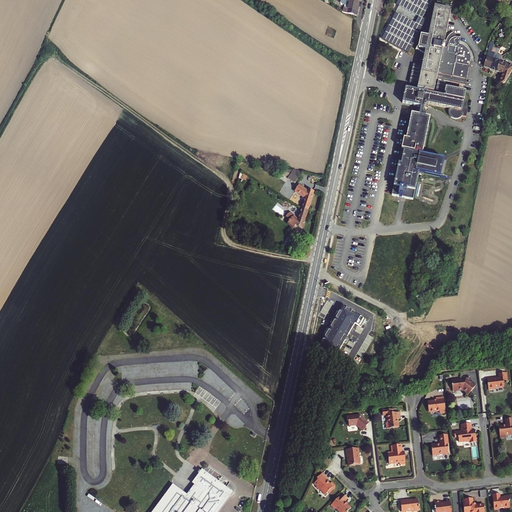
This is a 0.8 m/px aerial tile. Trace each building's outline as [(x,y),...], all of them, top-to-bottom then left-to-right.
[(345,8),(345,9),(344,13),(355,15),(356,11),(357,12),(359,1),(352,0),(339,0),(341,1),(340,3),(344,5),(344,8),(345,8)] [(395,12),(382,39),(410,52),(422,25),(420,25),(431,0),(398,0),(396,5),(419,15),(416,22),(395,12)] [(451,10),(435,6),(430,30),(427,29),(423,36),(421,36),(420,42),(416,49),(425,54),(417,89),(424,90),(423,92),(406,88),(405,89),(403,103),(421,107),(420,116),(412,114),(407,140),(404,139),(393,195),(400,197),(400,196),(414,200),(420,173),(441,178),(445,160),(423,155),(430,118),(426,117),(426,114),(423,113),(424,108),(425,108),(428,106),(428,104),(449,108),(448,111),(448,114),(449,117),(452,120),(456,121),(461,119),(463,116),(467,117),(468,109),(463,108),(465,99),(464,98),(465,92),(446,88),(444,96),(427,93),(427,91),(434,92),(437,79),(465,85),(469,67),(468,66),(469,62),(469,56),(467,52),(462,47),(457,45),(459,39),(454,38),(451,39),(449,35),(447,38),(446,41),(445,41),(451,10)] [(483,67),(490,69),(495,55),(491,53),(491,52),(489,51),(488,55),(483,67)] [(488,55),(485,54),(480,71),(488,74),(490,69),(483,67),(488,55)] [(495,55),(490,69),(496,72),(500,61),(501,58),(497,57),(498,55),(495,54),(495,55)] [(511,65),(500,61),(496,72),(503,74),(501,84),(506,83),(511,71),(511,65)] [(294,168),(288,178),(294,182),(300,172),(294,168)] [(295,192),(306,197),(303,208),(307,210),(313,191),(308,189),(307,191),(299,186),(295,192)] [(293,215),(290,219),(301,229),(307,210),(303,208),(300,207),(299,209),(302,211),(299,219),(293,215)] [(289,211),(285,215),(290,219),(293,215),(289,211)] [(506,379),(506,373),(498,374),(499,377),(495,378),(493,380),(487,381),(488,390),(495,389),(495,388),(504,387),(503,380),(506,379)] [(468,380),(468,381),(465,379),(461,379),(460,378),(451,379),(452,390),(462,389),(462,390),(464,392),(464,393),(467,395),(475,385),(468,380)] [(435,401),(426,402),(442,413),(445,413),(443,397),(435,398),(435,401)] [(442,413),(426,402),(427,411),(429,412),(438,412),(439,414),(442,413)] [(400,419),(400,412),(387,414),(388,423),(386,423),(387,429),(399,428),(398,420),(400,419)] [(369,423),(360,415),(346,416),(347,421),(348,421),(348,426),(356,425),(362,431),(366,427),(365,427),(369,423)] [(500,439),(504,438),(505,438),(506,438),(505,436),(511,435),(511,419),(505,420),(506,426),(503,427),(503,426),(498,426),(500,439)] [(462,428),(476,438),(476,435),(475,435),(475,430),(473,430),(472,425),(462,426),(462,428)] [(476,438),(462,428),(462,429),(461,429),(461,431),(463,432),(462,432),(455,433),(455,439),(458,438),(458,439),(459,440),(459,443),(466,442),(467,442),(470,442),(472,442),(472,443),(477,442),(476,438)] [(448,452),(447,435),(440,436),(441,444),(431,445),(433,456),(439,455),(439,454),(443,454),(443,453),(445,454),(447,454),(448,452)] [(393,452),(392,452),(387,453),(388,465),(399,464),(399,466),(406,465),(404,452),(402,453),(401,445),(392,446),(393,452)] [(359,456),(359,452),(358,452),(358,449),(345,451),(346,458),(347,458),(348,458),(349,467),(359,465),(359,457),(359,456)] [(217,511),(232,493),(225,488),(220,484),(202,470),(192,483),(204,492),(197,502),(194,506),(191,504),(185,511),(217,511)] [(330,484),(326,480),(328,478),(323,473),(317,479),(318,480),(315,483),(317,486),(317,488),(318,489),(320,489),(326,495),(328,492),(329,493),(335,488),(335,486),(332,483),(330,484)] [(185,511),(191,504),(194,506),(197,502),(173,484),(152,511),(185,511)] [(351,508),(348,505),(346,504),(344,502),(345,502),(348,499),(343,494),(332,504),(331,506),(334,509),(336,509),(338,511),(348,511),(351,508)] [(500,494),(492,495),(494,510),(500,509),(500,508),(503,508),(504,509),(510,508),(509,503),(510,503),(509,495),(504,496),(504,497),(500,497),(500,494)] [(483,511),(482,504),(474,505),(472,503),(471,498),(464,499),(464,503),(462,504),(463,511),(483,511)] [(400,501),(401,507),(401,511),(412,511),(413,511),(418,511),(418,508),(419,508),(419,506),(418,506),(417,500),(408,501),(408,499),(400,500),(400,501)] [(434,509),(432,509),(431,511),(450,511),(450,502),(440,503),(440,501),(434,501),(434,508),(434,509)]
